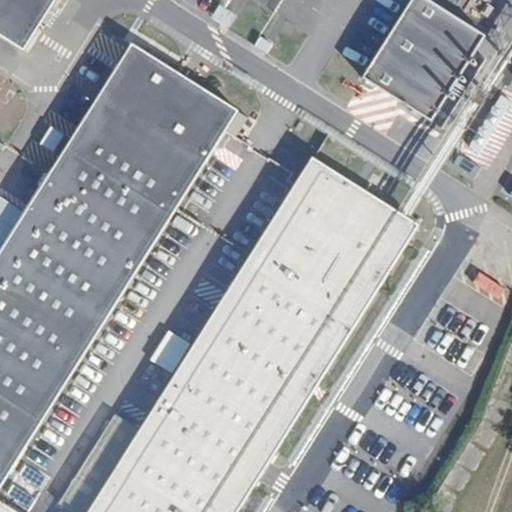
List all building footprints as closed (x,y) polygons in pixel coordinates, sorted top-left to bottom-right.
[(69,0),(0,0),(0,25),(38,50),(69,0)] [(495,34),(442,0),(427,0),(377,78),(439,118),(495,34)] [(0,273),(0,509),(6,501),(188,214),(254,111),(147,43),(63,174),(0,273)] [(104,511),(23,511),(6,501),(0,509),(0,511),(254,511),(434,228),(327,160),(264,260),(104,511)] [(175,374),(192,344),(169,331),(153,361),(175,374)]
